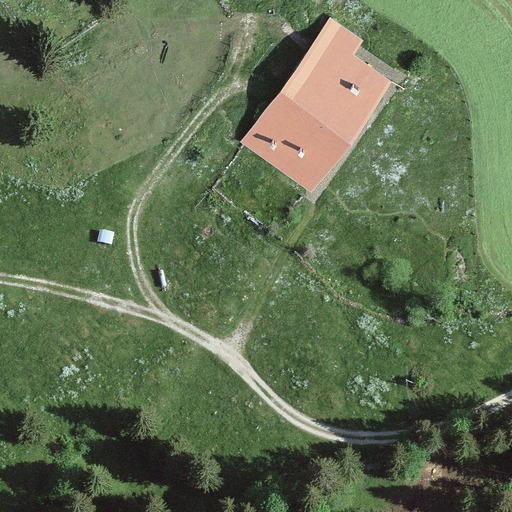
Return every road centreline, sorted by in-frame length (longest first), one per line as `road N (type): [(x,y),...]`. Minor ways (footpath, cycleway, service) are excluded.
road 1 (track): [(265,13),(248,88),(180,143),(139,221),(178,321),(303,437),(446,427),(511,407)]
road 2 (track): [(178,321),(0,270)]
